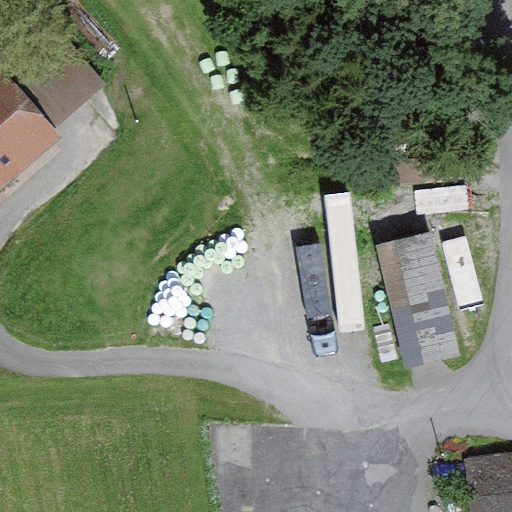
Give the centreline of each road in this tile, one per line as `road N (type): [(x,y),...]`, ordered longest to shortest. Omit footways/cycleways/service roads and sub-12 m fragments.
road 1 (track): [(0,326),(50,367),(155,356),(298,382),(366,413),(497,398),(511,378)]
road 2 (track): [(98,112),(0,246)]
